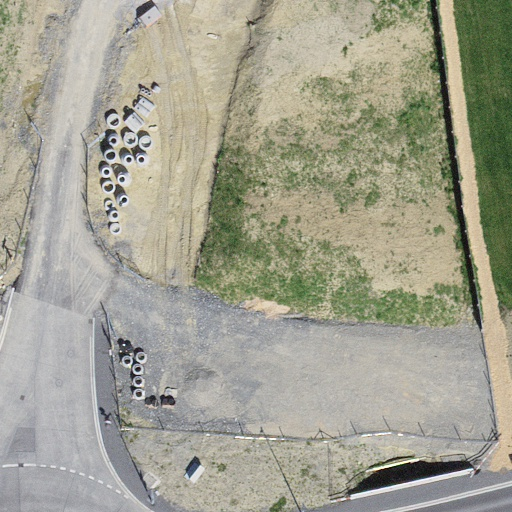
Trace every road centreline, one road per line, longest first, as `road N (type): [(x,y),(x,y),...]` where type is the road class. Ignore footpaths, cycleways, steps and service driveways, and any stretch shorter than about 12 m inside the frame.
road 1 (primary): [(114,0),(55,313)]
road 2 (primary): [(79,506),(57,396),(55,313)]
road 3 (primary): [(55,313),(0,442)]
